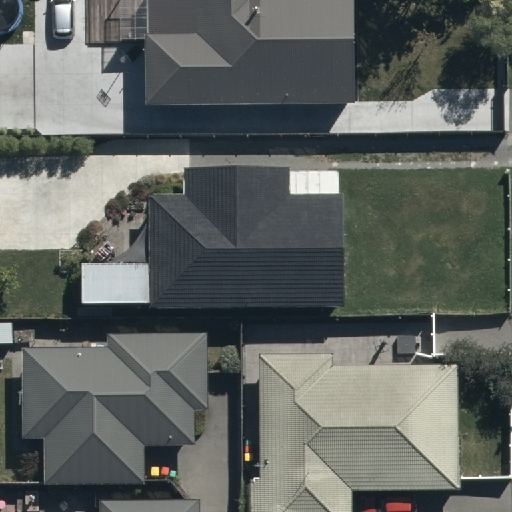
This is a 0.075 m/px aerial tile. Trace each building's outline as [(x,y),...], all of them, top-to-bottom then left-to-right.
[(144,31),(144,100),(255,100),(255,111),(292,111),(292,100),(351,100),(350,0),(196,0),(197,31),(144,31)] [(147,190),(148,260),(81,261),(81,299),(148,299),(148,302),(340,302),(339,192),(287,192),(287,163),(185,163),(185,190),(147,190)] [(104,349),(22,349),(23,439),(42,439),(43,484),(144,483),(144,447),(194,447),(194,412),(207,412),(207,334),(104,335),(104,349)] [(333,353),(257,352),(256,476),(250,476),(250,511),(350,511),(351,487),(455,487),(455,365),(333,364),(333,353)] [(96,511),(200,511),(200,499),(97,500),(96,511)]
